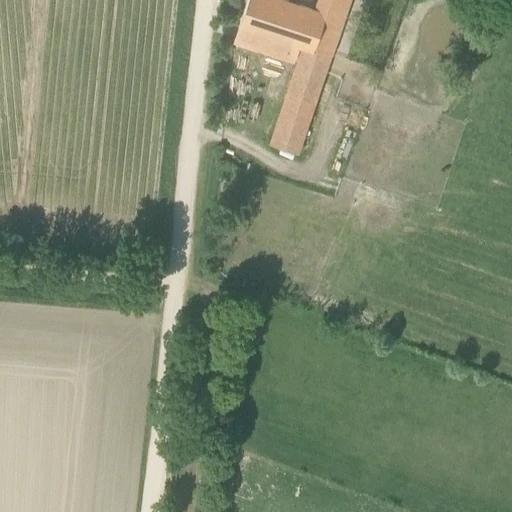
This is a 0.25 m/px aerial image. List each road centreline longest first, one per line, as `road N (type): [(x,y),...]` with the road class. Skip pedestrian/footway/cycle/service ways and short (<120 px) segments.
road 1 (track): [(206,0),(175,284)]
road 2 (track): [(175,284),(150,511)]
road 3 (track): [(0,270),(175,284)]
